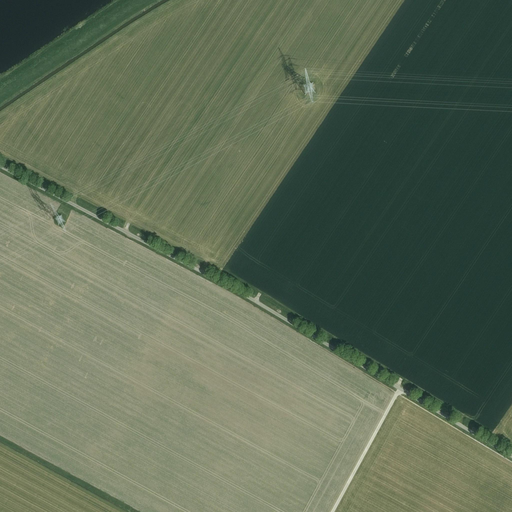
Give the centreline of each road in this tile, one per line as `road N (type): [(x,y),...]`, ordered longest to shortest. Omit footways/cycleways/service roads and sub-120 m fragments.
road 1 (unclassified): [(511,455),(252,299),(0,166)]
road 2 (track): [(399,388),(332,511)]
